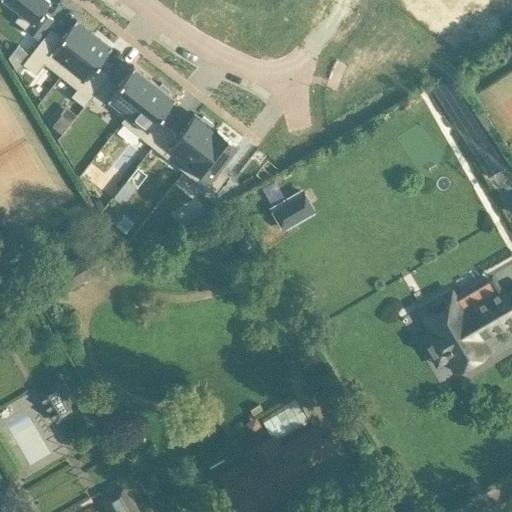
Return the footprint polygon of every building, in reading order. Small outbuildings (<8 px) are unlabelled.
[(5,0),(21,12),(15,20),(37,37),(53,18),(42,10),(49,0),(5,0)] [(50,28),(22,63),(36,73),(44,62),(60,75),(93,33),(76,19),(62,37),(50,28)] [(93,33),(60,75),(77,88),(71,95),(84,105),(91,97),(106,78),(109,75),(97,65),(111,47),(93,33)] [(106,78),(91,97),(101,105),(104,102),(124,117),(125,118),(154,81),(133,65),(116,86),(106,78)] [(124,117),(121,121),(153,146),(168,127),(157,118),(174,97),(168,92),(170,90),(161,82),(159,85),(154,81),(125,118),(124,117)] [(168,127),(153,146),(184,171),(215,130),(214,130),(211,127),(213,124),(202,115),(200,118),(195,114),(178,135),(168,127)] [(59,115),(52,125),(61,133),(69,123),(59,115)] [(215,130),(184,171),(214,195),(230,176),(219,167),(237,145),(215,128),(214,130),(215,130)] [(274,181),(262,188),(273,208),(272,208),(283,228),(313,211),(301,191),(285,200),(274,181)] [(86,243),(49,264),(64,291),(101,270),(86,243)] [(430,329),(420,335),(433,357),(445,351),(446,353),(450,351),(459,366),(454,369),(455,370),(487,351),(480,338),(511,319),(511,289),(506,293),(503,288),(500,290),(493,294),(489,286),(459,304),(460,306),(432,322),(435,326),(430,329)] [(54,418),(56,420),(77,408),(60,379),(38,391),(45,402),(48,400),(59,417),(56,419),(55,417),(54,418)] [(277,435),(308,417),(299,400),(268,418),(277,435)] [(304,466),(329,452),(315,429),(278,450),(272,439),(248,453),(258,471),(228,488),(242,511),(247,511),(309,476),(304,466)] [(101,498),(109,511),(137,511),(123,485),(101,498)]
